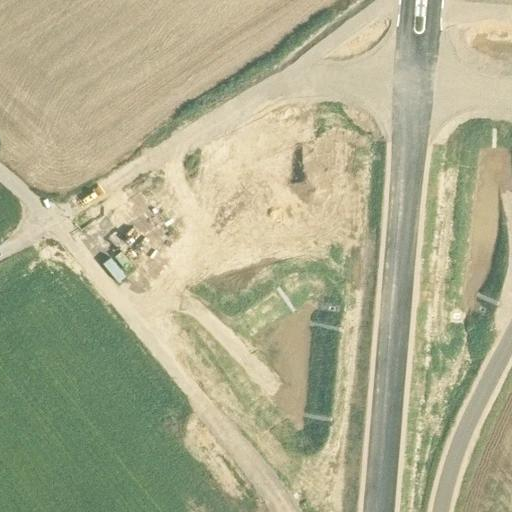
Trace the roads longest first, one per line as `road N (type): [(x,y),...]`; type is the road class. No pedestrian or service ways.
road 1 (tertiary): [(420,0),(377,511)]
road 2 (track): [(264,483),(53,220),(0,173)]
road 3 (track): [(0,254),(264,88)]
